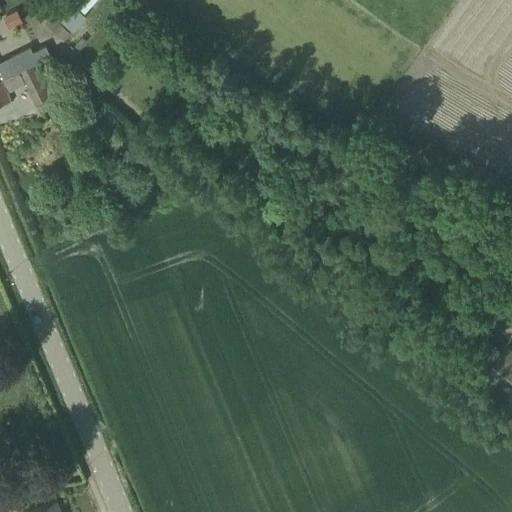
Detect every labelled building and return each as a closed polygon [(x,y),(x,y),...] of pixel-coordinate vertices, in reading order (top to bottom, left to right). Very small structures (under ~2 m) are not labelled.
[(63,0),(44,22),(62,39),(97,0),(63,0)] [(0,60),(0,76),(49,53),(45,45),(33,51),(31,46),(0,60)] [(51,56),(49,53),(0,76),(0,101),(6,99),(3,92),(25,82),(35,105),(53,96),(53,95),(52,96),(51,94),(55,92),(41,61),(51,56)] [(511,348),(506,343),(479,376),(511,401),(511,348)] [(60,511),(55,501),(27,511),(60,511)]
